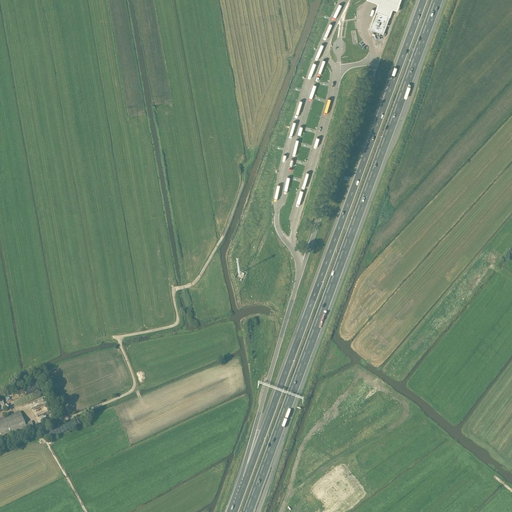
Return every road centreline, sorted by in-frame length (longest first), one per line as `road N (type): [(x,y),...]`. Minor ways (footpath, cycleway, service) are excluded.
road 1 (motorway): [(113,328),(132,236),(151,217),(194,203),(228,206),(249,217),(276,252),(281,304),(219,511)]
road 2 (track): [(38,429),(69,418),(46,340),(57,267),(99,166),(141,110),(268,0)]
road 3 (motorway): [(247,511),(426,27)]
road 4 (motorway): [(302,0),(164,136),(136,178),(105,251),(100,328)]
road 5 (motorway): [(423,0),(296,342)]
road 6 (motorway): [(381,387),(406,250),(426,27)]
road 7 (track): [(228,206),(281,39),(322,53)]
road 8 (motorway): [(296,342),(234,511)]
road 9 (track): [(307,48),(249,217)]
road 10 (tertiary): [(177,331),(223,334),(337,375)]
road 11 (motorway): [(288,511),(362,411)]
